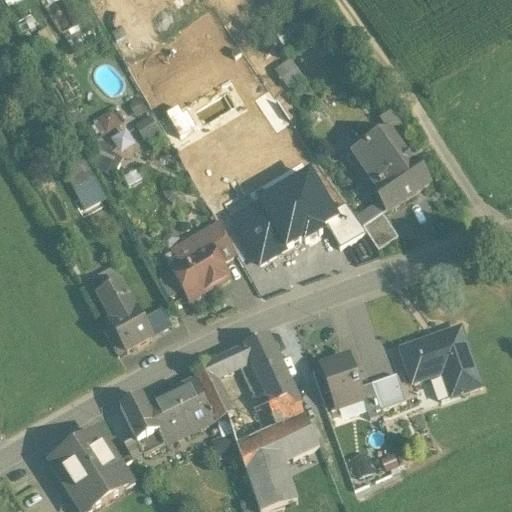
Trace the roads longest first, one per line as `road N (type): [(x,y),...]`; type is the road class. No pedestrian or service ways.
road 1 (residential): [(0,462),(217,338),(511,230)]
road 2 (track): [(496,236),(333,0)]
